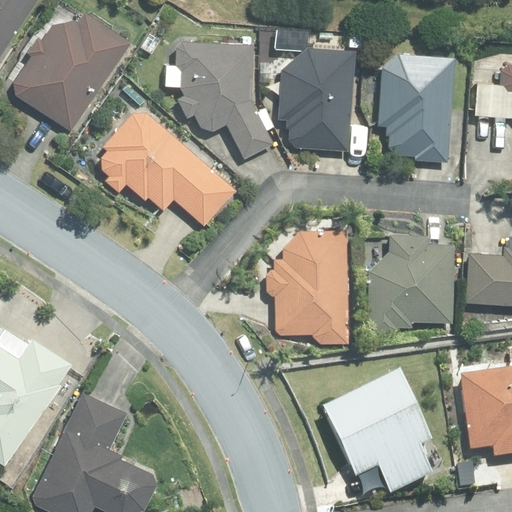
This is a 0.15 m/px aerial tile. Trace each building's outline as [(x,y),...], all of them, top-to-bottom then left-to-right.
[(0,0),(0,49),(31,0),(0,0)] [(24,49),(29,53),(11,80),(13,91),(69,129),(130,39),(82,6),(77,13),(50,18),(38,35),(35,33),(24,49)] [(284,124),(287,124),(286,134),(294,143),(344,147),(352,45),(360,45),(361,34),(347,33),(346,45),(306,42),(280,65),(276,115),(284,116),(284,124)] [(174,61),(179,67),(178,84),(182,93),(175,96),(186,115),(192,112),(198,124),(210,128),(226,120),(243,154),(271,139),(246,91),(250,42),(182,37),(176,43),(174,61)] [(414,154),(414,157),(445,159),(448,122),(465,124),(465,110),(448,108),(453,53),(398,49),(381,63),(376,122),(385,122),(384,131),(388,132),(387,144),(395,153),(414,154)] [(258,79),(267,79),(267,60),(258,60),(258,79)] [(511,61),(507,61),(500,66),(499,82),(475,80),(473,111),(511,114),(511,61)] [(124,180),(143,196),(145,193),(161,206),(170,195),(202,221),(235,182),(142,104),(133,105),(102,142),(106,145),(99,153),(101,165),(109,172),(103,178),(117,189),(124,180)] [(271,263),(264,270),(264,287),(270,292),(274,292),(274,327),(278,331),(310,330),(319,338),(347,337),(344,225),(297,226),(282,243),(282,255),(271,255),(271,263)] [(463,299),(511,302),(511,227),(509,230),(508,242),(504,242),(503,252),(466,249),(463,299)] [(410,318),(450,317),(450,239),(425,239),(425,230),(387,231),(387,246),(365,268),(366,330),(389,330),(395,324),(411,324),(410,318)] [(0,461),(3,463),(60,375),(56,372),(68,354),(30,329),(25,336),(1,319),(0,320),(0,461)] [(511,368),(460,374),(468,448),(491,446),(493,455),(511,452),(511,368)] [(395,369),(323,404),(355,471),(379,460),(392,488),(428,471),(415,442),(427,436),(395,369)] [(119,452),(106,446),(124,412),(84,391),(32,492),(36,503),(53,511),(88,511),(93,504),(109,511),(130,511),(140,509),(153,483),(150,471),(118,455),(119,452)] [(11,486),(12,496),(20,494),(19,485),(11,486)]
